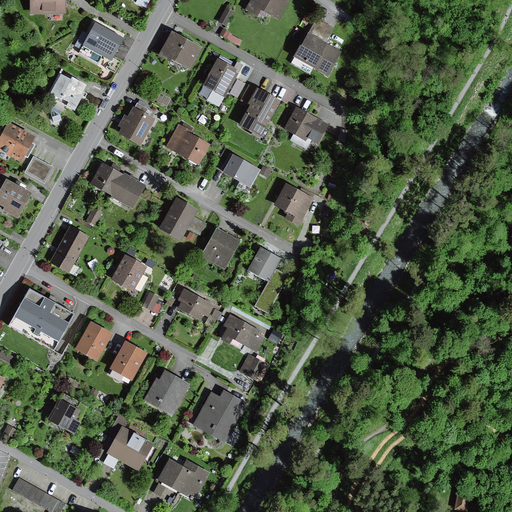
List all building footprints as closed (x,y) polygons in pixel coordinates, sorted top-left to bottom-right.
[(27,0),(28,15),(64,14),(64,5),(66,3),(65,0),(27,0)] [(287,2),(283,0),(251,0),(246,11),(256,16),(259,10),(277,20),(287,2)] [(226,9),(218,23),(226,27),(233,13),(226,9)] [(307,35),(324,45),(332,30),(315,20),(307,35)] [(122,39),(93,24),(77,52),(96,63),(99,57),(109,63),(122,39)] [(222,30),(219,36),(239,46),(241,41),(231,36),(232,34),(222,30)] [(202,50),(170,33),(156,58),(168,65),(169,62),(189,73),(202,50)] [(324,45),(307,35),(294,59),(327,77),(340,53),(324,45)] [(113,57),(107,70),(114,74),(121,62),(113,57)] [(234,67),(217,58),(200,88),(210,93),(223,100),(241,67),(236,64),(234,67)] [(86,85),(62,73),(53,90),(53,94),(57,96),(49,109),(52,111),(55,121),(63,118),(62,113),(68,102),(77,107),(83,95),(82,94),(86,85)] [(236,81),(229,95),(237,99),(245,85),(236,81)] [(246,106),(255,89),(248,85),(239,102),(246,106)] [(246,106),(248,107),(237,128),(260,141),(280,103),(255,89),(246,106)] [(223,100),(210,93),(206,101),(218,108),(223,100)] [(147,111),(136,105),(133,110),(131,109),(126,118),(123,116),(117,128),(120,130),(117,136),(139,148),(153,121),(144,116),(147,111)] [(327,126),(295,108),(282,131),(304,143),(306,139),(317,145),(327,126)] [(33,137),(7,124),(5,128),(3,126),(0,126),(0,151),(21,162),(23,157),(27,159),(33,147),(29,145),(33,137)] [(189,132),(177,125),(164,149),(197,168),(209,147),(187,135),(189,132)] [(347,131),(340,129),(337,141),(344,143),(347,131)] [(259,172),(229,155),(219,171),(223,173),(222,175),(249,190),(259,172)] [(53,169),(33,158),(24,174),(44,185),(53,169)] [(144,188),(100,164),(88,187),(131,211),(144,188)] [(263,167),(259,174),(267,178),(271,171),(263,167)] [(339,173),(333,171),(329,183),(335,185),(339,173)] [(13,187),(3,182),(0,188),(0,208),(3,210),(2,213),(16,220),(29,196),(23,192),(26,188),(15,182),(13,187)] [(313,200),(284,185),(272,208),(286,216),(283,220),(298,228),(313,200)] [(196,212),(175,200),(159,230),(180,241),(188,227),(194,215),(196,212)] [(325,203),(321,215),(328,217),(332,205),(325,203)] [(101,214),(93,210),(86,222),(94,226),(101,214)] [(207,222),(194,215),(188,227),(201,234),(207,222)] [(88,239),(69,228),(49,264),(75,278),(80,270),(73,266),(88,239)] [(239,243),(215,230),(200,257),(224,271),(239,243)] [(280,260),(259,249),(245,273),(266,284),(274,270),(280,260)] [(146,269),(123,257),(110,282),(132,294),(134,290),(138,293),(142,292),(145,287),(144,284),(147,278),(142,276),(146,269)] [(148,260),(145,266),(151,270),(154,263),(148,260)] [(309,266),(295,262),(293,283),(290,291),(304,295),(307,286),(309,266)] [(287,277),(274,270),(266,284),(254,307),(267,314),(287,277)] [(74,314),(29,290),(9,326),(55,350),(74,314)] [(213,307),(183,290),(177,302),(181,304),(177,310),(198,322),(201,317),(207,320),(213,307)] [(149,294),(142,308),(151,312),(155,304),(158,298),(149,294)] [(170,297),(165,304),(170,307),(175,300),(170,297)] [(155,304),(151,312),(158,315),(162,307),(155,304)] [(210,316),(205,324),(212,328),(217,320),(210,316)] [(264,335),(233,318),(223,336),(255,353),(264,335)] [(99,359),(114,332),(93,320),(77,347),(99,359)] [(149,351),(127,339),(112,367),(134,379),(149,351)] [(2,350),(0,354),(0,366),(8,371),(16,357),(2,350)] [(248,356),(239,371),(259,383),(269,368),(248,356)] [(191,382),(167,369),(162,379),(158,377),(146,399),(174,414),(191,382)] [(71,377),(67,384),(79,390),(82,384),(71,377)] [(100,391),(94,387),(90,394),(97,397),(100,391)] [(222,397),(213,392),(195,424),(226,441),(240,415),(243,416),(250,403),(226,390),(222,397)] [(81,408),(62,396),(50,417),(76,432),(83,420),(76,417),(81,408)] [(109,432),(118,436),(124,425),(128,417),(119,413),(109,432)] [(8,424),(4,432),(14,438),(18,430),(8,424)] [(155,443),(124,425),(118,436),(109,452),(140,469),(155,443)] [(186,465),(171,456),(158,479),(192,497),(193,495),(197,497),(211,471),(189,460),(186,465)] [(55,511),(61,511),(67,503),(24,480),(18,492),(55,511)] [(458,489),(455,508),(469,510),(472,491),(458,489)]
